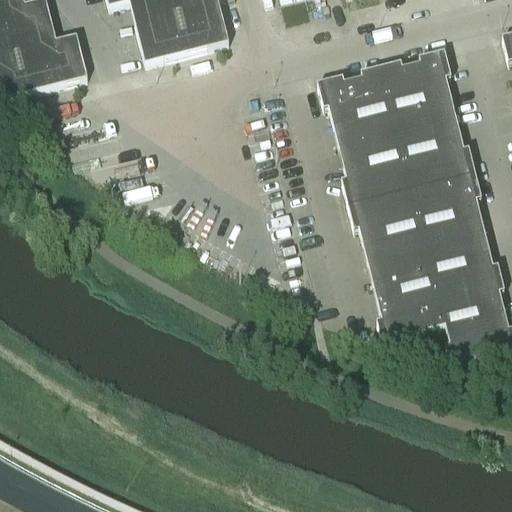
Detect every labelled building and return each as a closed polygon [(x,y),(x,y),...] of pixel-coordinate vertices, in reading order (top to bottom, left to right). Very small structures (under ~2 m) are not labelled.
[(25,13),(21,0),(0,0),(0,94),(3,108),(87,87),(76,44),(56,49),(45,8),(25,13)] [(104,0),(108,16),(129,11),(144,72),(228,51),(215,0),(104,0)] [(277,0),(280,9),(317,0),(344,0),(346,3),(359,0),(277,0)] [(511,43),(501,46),(507,72),(511,70),(511,43)] [(481,208),(475,182),(468,157),(463,158),(454,122),(446,88),(451,86),(444,60),(418,67),(419,72),(402,76),(401,71),(360,81),(361,86),(344,90),(342,85),(316,92),(323,118),(328,117),(346,187),(340,189),(353,240),(358,239),(381,328),(376,329),(382,356),(408,349),(407,344),(444,335),(449,352),(444,354),(450,380),(473,374),(471,369),(492,364),(494,369),(511,364),(511,336),(508,338),(499,301),(504,300),(498,273),(492,275),(484,243),(476,209),(481,208)]
